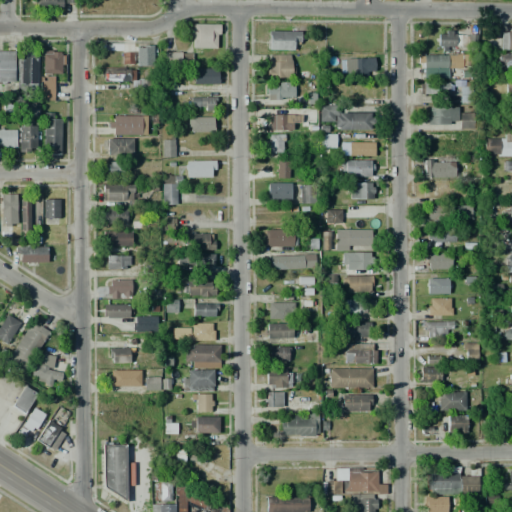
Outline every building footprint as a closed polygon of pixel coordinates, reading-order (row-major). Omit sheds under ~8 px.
[(61,0),(62,9),(36,9),(36,0),(61,0)] [(217,49),(217,25),(192,24),(192,48),(217,49)] [(300,32),(268,31),(267,50),(293,51),(293,43),(299,43),(300,32)] [(476,31),(476,49),(436,49),(436,31),(476,31)] [(511,31),(511,49),(500,49),(499,32),(511,31)] [(136,67),(152,67),(152,48),(136,48),(136,67)] [(0,50),(14,50),(14,83),(0,83),(0,50)] [(50,100),(41,100),(41,52),(60,51),(60,71),(51,71),(50,100)] [(16,52),(37,52),(37,90),(16,90),(16,52)] [(132,52),(121,52),(121,65),(131,65),(132,52)] [(188,52),(163,53),(163,64),(188,63),(188,52)] [(511,52),(511,64),(503,64),(503,76),(495,76),(495,52),(511,52)] [(291,55),(267,54),(267,78),(291,78),(291,55)] [(422,68),(421,56),(451,55),(452,67),(422,68)] [(373,71),(373,58),(343,59),(344,77),(366,77),(366,72),(373,71)] [(192,85),(217,84),(217,69),(192,69),(192,85)] [(129,88),(145,90),(146,81),(131,79),(129,88)] [(471,101),(456,102),(455,80),(471,80),(471,101)] [(449,82),(449,93),(419,94),(418,83),(449,82)] [(267,99),(293,99),(293,84),(267,83),(267,99)] [(190,98),(190,107),(205,107),(205,112),(215,111),(214,97),(190,98)] [(24,102),(38,102),(38,117),(24,117),(24,102)] [(318,121),(334,122),(333,130),(369,131),(370,113),(336,112),(336,106),(319,106),(318,121)] [(457,107),(457,125),(426,125),(426,108),(457,107)] [(42,112),(51,112),(51,121),(60,121),(61,157),(43,157),(42,112)] [(472,128),(458,129),(458,113),(472,112),(472,128)] [(269,131),(292,130),(292,124),(300,123),(300,115),(268,116),(269,131)] [(511,115),(511,128),(503,129),(503,115),(511,115)] [(112,116),(112,135),(146,135),(146,116),(112,116)] [(188,133),(213,132),(213,117),(188,118),(188,133)] [(35,152),(18,152),(17,125),(35,125),(35,152)] [(0,129),(15,129),(15,147),(0,147),(0,129)] [(482,133),(511,133),(511,154),(482,155),(482,133)] [(281,153),(282,136),(267,135),(267,153),(281,153)] [(132,139),(106,139),(106,155),(132,155),(132,139)] [(161,140),(161,158),(174,157),(173,140),(161,140)] [(348,156),(373,156),(373,143),(348,143),(348,156)] [(423,159),(446,159),(446,177),(423,177),(423,159)] [(502,160),(511,159),(511,177),(502,177),(502,160)] [(369,161),(344,160),(344,176),(369,177),(369,161)] [(212,177),(212,161),(185,162),(185,178),(212,177)] [(275,178),(287,178),(288,162),(276,161),(275,178)] [(121,163),(101,163),(101,177),(121,176),(121,163)] [(161,178),(161,205),(175,205),(175,178),(161,178)] [(290,184),(267,183),(266,200),(290,200),(290,184)] [(372,183),(349,183),(349,199),(372,199),(372,183)] [(133,185),(102,184),(102,201),(132,201),(133,185)] [(299,204),(311,204),(310,185),(299,185),(299,204)] [(16,225),(0,225),(0,194),(15,194),(16,225)] [(20,199),(28,198),(28,209),(37,209),(37,220),(28,220),(28,231),(20,231),(20,199)] [(59,219),(42,219),(42,199),(58,198),(59,219)] [(450,204),(451,220),(425,221),(425,204),(450,204)] [(511,204),(511,221),(503,222),(502,205),(511,204)] [(456,205),(470,205),(470,218),(455,219),(456,205)] [(126,209),(106,210),(106,224),(126,223),(126,209)] [(324,223),(340,224),(340,210),(325,210),(324,223)] [(453,229),(454,242),(426,242),(426,229),(453,229)] [(292,247),(293,231),(264,230),(264,246),(292,247)] [(370,230),(334,230),(334,251),(346,251),(346,246),(370,246),(370,230)] [(130,231),(102,232),(103,247),(130,246),(130,231)] [(185,234),(186,250),(212,250),(211,233),(185,234)] [(46,247),(46,262),(14,263),(14,247),(46,247)] [(449,252),(449,269),(428,269),(427,252),(449,252)] [(342,253),(342,270),(371,270),(371,253),(342,253)] [(214,254),(194,254),(194,265),(214,265),(214,254)] [(129,256),(106,255),(105,269),(128,269),(129,256)] [(268,270),(314,268),(313,255),(267,256),(268,270)] [(369,293),(369,277),(344,276),(344,293),(369,293)] [(447,277),(447,294),(425,294),(425,278),(447,277)] [(107,298),(129,298),(130,281),(108,280),(107,298)] [(187,297),(214,296),(214,280),(186,280),(187,297)] [(450,297),(450,316),(427,316),(427,298),(450,297)] [(368,301),(342,300),(342,314),(368,314),(368,301)] [(191,317),(213,317),(214,304),(192,303),(191,317)] [(267,319),(292,320),(293,304),(268,303),(267,319)] [(128,304),(102,305),(102,319),(128,318),(128,304)] [(0,323),(6,314),(19,323),(5,344),(0,340),(0,323)] [(155,317),(132,316),(132,332),(155,332),(155,317)] [(31,321),(48,332),(24,369),(7,358),(31,321)] [(422,337),(422,321),(451,321),(451,337),(422,337)] [(345,338),(370,339),(370,323),(345,322),(345,338)] [(172,328),(172,341),(213,340),(213,323),(190,324),(190,328),(172,328)] [(291,323),(266,324),(266,339),(291,339),(291,323)] [(503,328),(511,327),(511,340),(503,341),(503,328)] [(477,343),(478,361),(461,362),(460,344),(477,343)] [(219,363),(219,345),(183,345),(183,362),(219,363)] [(267,361),(288,362),(288,347),(268,347),(267,361)] [(129,363),(128,348),(109,348),(109,363),(129,363)] [(343,363),(375,364),(376,349),(344,348),(343,363)] [(29,378),(30,364),(38,365),(39,354),(54,356),(52,370),(62,372),(61,381),(52,379),(51,388),(36,386),(37,379),(29,378)] [(425,364),(436,364),(437,355),(425,355),(425,364)] [(439,366),(439,382),(419,382),(419,367),(439,366)] [(328,388),(371,388),(371,369),(328,369),(328,388)] [(212,370),(187,370),(187,378),(181,379),(181,391),(213,391),(212,370)] [(266,387),(285,387),(285,370),(265,370),(266,387)] [(140,372),(110,372),(110,387),(140,387),(140,372)] [(144,391),(158,390),(158,377),(144,377),(144,391)] [(23,386),(36,394),(22,414),(10,406),(23,386)] [(463,391),(464,410),(437,411),(437,391),(463,391)] [(266,408),(281,407),(281,392),(265,392),(266,408)] [(210,412),(209,394),(195,394),(195,412),(210,412)] [(341,395),(341,412),(371,411),(371,394),(341,395)] [(32,407),(44,414),(33,433),(21,426),(32,407)] [(466,433),(446,434),(446,415),(465,414),(466,433)] [(217,432),(217,417),(194,417),(194,433),(217,432)] [(279,435),(316,436),(317,418),(280,417),(279,435)] [(47,420),(65,431),(52,451),(35,439),(47,420)] [(101,445),(102,495),(125,495),(124,445),(101,445)] [(376,492),(376,473),(345,473),(345,469),(334,469),(334,481),(324,481),(324,494),(340,494),(340,491),(376,492)] [(511,470),(511,490),(502,491),(502,471),(511,470)] [(456,471),(456,493),(425,494),(424,472),(456,471)] [(458,494),(458,476),(479,476),(479,494),(458,494)] [(160,483),(159,501),(170,502),(170,483),(160,483)] [(184,511),(185,505),(204,505),(205,492),(175,491),(174,511),(184,511)] [(349,494),(349,511),(374,511),(374,494),(349,494)] [(496,506),(496,495),(483,495),(483,506),(496,506)] [(447,496),(447,511),(421,511),(421,496),(447,496)] [(266,497),(265,511),(306,511),(306,497),(266,497)] [(502,511),(502,498),(511,497),(511,511),(502,511)]
